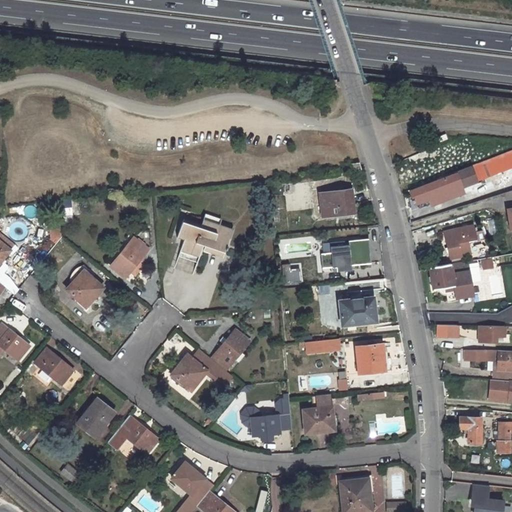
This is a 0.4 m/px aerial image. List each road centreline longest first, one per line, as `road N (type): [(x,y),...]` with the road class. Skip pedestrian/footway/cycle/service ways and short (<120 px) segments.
road 1 (trunk): [(0,6),(511,66)]
road 2 (residential): [(367,129),(301,121),(265,102),(226,98),(172,112),(58,80),(0,88)]
road 3 (trunk): [(511,42),(153,0)]
road 4 (residential): [(121,377),(189,435),(235,457),(293,463),(431,449)]
road 5 (residential): [(431,449),(395,219),(367,129)]
road 6 (unclassified): [(367,129),(434,123),(511,130)]
road 7 (residential): [(367,129),(325,0)]
road 8 (residential): [(17,297),(121,377)]
